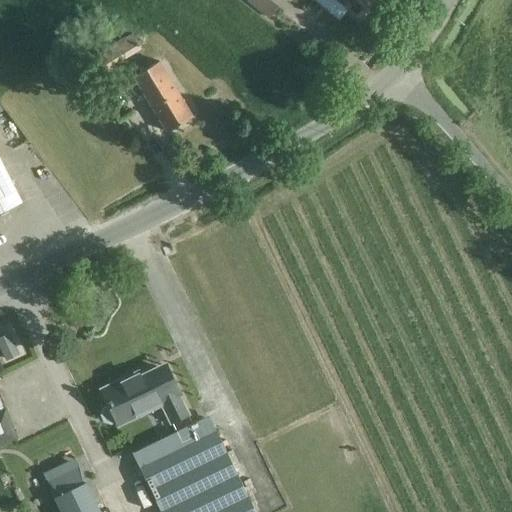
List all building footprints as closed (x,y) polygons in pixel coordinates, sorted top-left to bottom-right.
[(279,7),(269,0),(247,0),(269,19),(279,7)] [(337,0),(358,18),(373,0),(337,0)] [(131,32),(99,51),(109,67),(141,49),(131,32)] [(132,76),(166,132),(192,116),(158,60),(132,76)] [(0,214),(1,216),(9,212),(7,209),(21,202),(0,161),(0,214)] [(0,347),(5,359),(18,352),(8,332),(0,336),(0,347)] [(102,407),(100,415),(103,421),(110,424),(116,421),(118,424),(162,403),(171,421),(187,414),(177,394),(179,393),(168,370),(152,377),(150,372),(124,384),(122,380),(102,389),(109,404),(102,407)] [(0,443),(15,438),(4,410),(0,411),(0,443)] [(255,511),(216,431),(211,433),(204,418),(176,432),(162,439),(132,454),(160,511),(255,511)] [(74,464),(46,479),(56,498),(53,499),(59,511),(100,511),(85,482),(83,483),(74,464)] [(18,479),(26,497),(44,488),(35,471),(18,479)]
